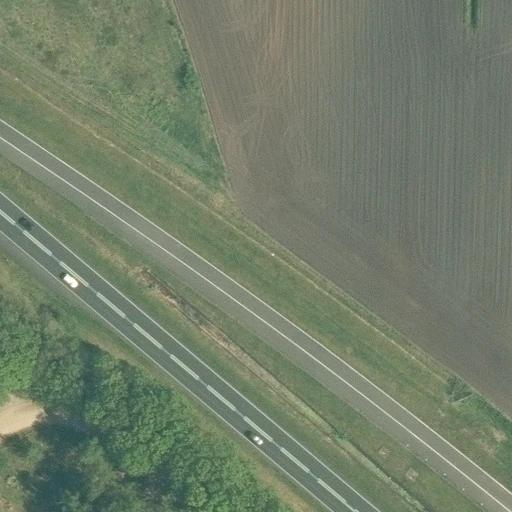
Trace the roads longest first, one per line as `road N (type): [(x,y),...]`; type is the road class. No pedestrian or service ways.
road 1 (trunk): [(356,511),(0,212)]
road 2 (track): [(194,511),(108,433),(84,421),(32,416),(0,428)]
